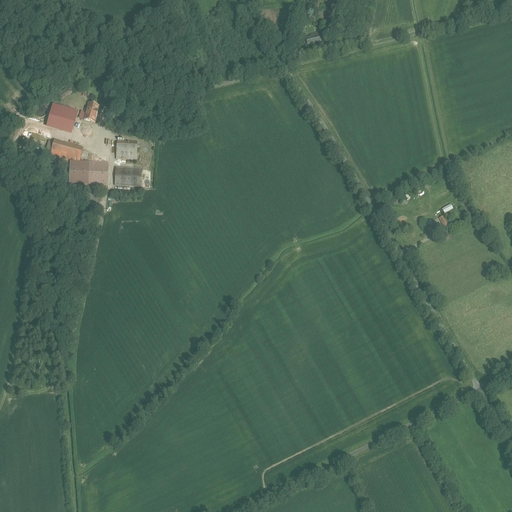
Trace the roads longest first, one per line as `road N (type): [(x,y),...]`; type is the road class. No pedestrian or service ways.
road 1 (unclassified): [(479,390),(343,159),(234,0)]
road 2 (unclassified): [(237,511),(479,390)]
